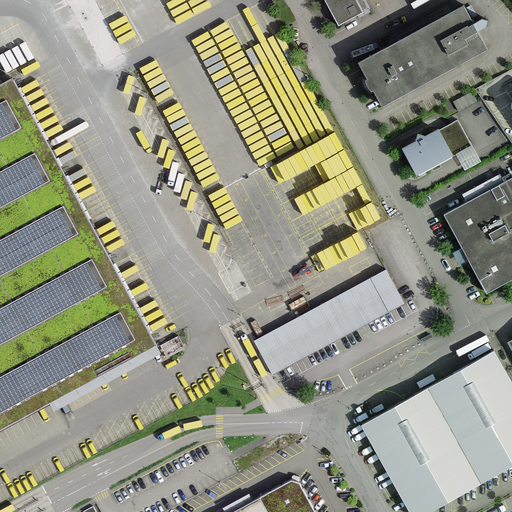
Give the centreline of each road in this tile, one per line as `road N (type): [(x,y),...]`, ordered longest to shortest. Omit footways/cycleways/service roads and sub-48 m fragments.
road 1 (residential): [(295,0),(473,331)]
road 2 (residential): [(473,331),(366,387),(331,419),(373,511)]
road 3 (unknown): [(296,278),(171,41)]
